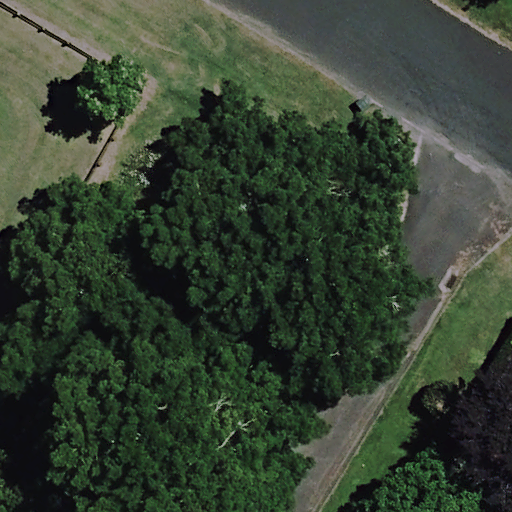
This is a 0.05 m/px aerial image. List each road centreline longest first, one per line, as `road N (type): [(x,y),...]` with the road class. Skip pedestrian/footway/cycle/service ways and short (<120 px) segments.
road 1 (unknown): [(505,110),(257,511)]
road 2 (residential): [(322,0),(511,115)]
